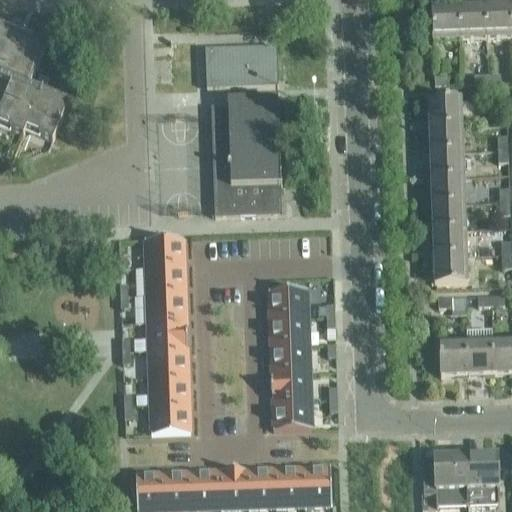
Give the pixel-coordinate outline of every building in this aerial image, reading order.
[(486,45),(511,44),(511,11),(485,12),(486,45)] [(460,46),(486,45),(485,12),(458,13),(460,46)] [(433,47),(460,46),(458,13),(432,14),(433,47)] [(0,70),(2,71),(1,74),(3,75),(4,72),(9,74),(7,79),(29,89),(30,86),(46,48),(30,45),(2,34),(0,33),(0,70)] [(205,53),(207,93),(279,92),(277,51),(205,53)] [(487,89),(487,79),(474,80),(474,90),(487,89)] [(500,79),(487,79),(487,89),(501,89),(500,79)] [(434,81),(434,90),(447,90),(447,80),(434,81)] [(38,140),(52,146),(68,105),(45,95),(42,101),(16,91),(13,97),(9,95),(11,90),(0,85),(0,127),(11,132),(9,135),(22,140),(26,131),(39,136),(38,140)] [(495,103),(496,116),(506,116),(506,102),(495,103)] [(228,112),(211,113),(215,215),(215,222),(261,221),(282,220),(281,192),(283,192),(279,104),(228,106),(228,112)] [(428,106),(429,131),(462,130),(461,105),(428,106)] [(429,131),(430,159),(463,157),(462,130),(429,131)] [(496,141),(497,156),(508,156),(507,141),(496,141)] [(508,156),(497,156),(497,168),(508,168),(508,156)] [(430,159),(431,185),(464,183),(463,157),(430,159)] [(431,185),(432,211),(465,209),(464,183),(431,185)] [(499,194),(499,208),(509,208),(509,194),(499,194)] [(509,208),(499,208),(500,221),(510,221),(509,208)] [(432,211),(433,236),(466,235),(465,209),(432,211)] [(433,236),(434,262),(467,261),(466,235),(433,236)] [(184,243),(144,245),(145,273),(185,272),(184,243)] [(501,247),(501,260),(511,259),(511,247),(501,247)] [(511,259),(501,260),(501,274),(511,273),(511,259)] [(467,261),(434,262),(435,288),(468,287),(467,261)] [(127,262),(119,262),(119,274),(127,274),(127,262)] [(185,272),(145,273),(146,301),(185,300),(185,272)] [(128,289),(120,290),(120,302),(128,301),(128,289)] [(307,294),(268,296),(269,324),(308,323),(307,294)] [(185,300),(146,301),(147,328),(186,327),(185,300)] [(128,301),(120,302),(120,314),(129,313),(128,301)] [(492,311),(491,301),(477,302),(478,312),(492,311)] [(504,301),(491,301),(492,311),(505,311),(504,301)] [(439,304),(439,305),(439,313),(452,313),(452,303),(439,304)] [(334,310),(326,310),(326,322),(334,322),(334,310)] [(334,322),(326,322),(326,334),(335,334),(334,322)] [(308,323),(269,324),(270,352),(309,350),(308,323)] [(148,356),(187,355),(186,327),(147,328),(148,356)] [(130,344),(121,345),(122,357),(130,357),(130,344)] [(511,345),(493,346),(494,379),(511,377),(511,345)] [(493,346),(467,347),(468,379),(494,379),(493,346)] [(468,379),(467,347),(440,348),(441,380),(468,379)] [(309,350),(270,352),(271,379),(310,378),(309,350)] [(335,350),(327,350),(327,362),(335,362),(335,350)] [(187,355),(148,356),(149,384),(188,382),(187,355)] [(130,357),(122,357),(122,369),(130,369),(130,357)] [(310,378),(271,379),(272,407),(311,406),(310,378)] [(188,382),(149,384),(150,411),(189,410),(188,382)] [(337,392),(328,393),(329,405),(337,405),(337,392)] [(132,399),(123,400),(124,412),(132,412),(132,399)] [(337,405),(329,405),(329,417),(337,417),(337,405)] [(311,406),(272,407),(273,436),(312,434),(311,406)] [(189,410),(150,411),(151,440),(190,438),(189,410)] [(132,412),(124,412),(124,424),(132,424),(132,412)] [(486,461),(466,462),(468,508),(499,507),(497,457),(486,458),(486,461)] [(468,508),(466,462),(446,463),(446,459),(434,460),(434,463),(423,463),(424,498),(435,498),(435,509),(468,508)] [(303,470),(305,510),(333,509),(331,469),(303,470)] [(302,472),(274,473),(275,511),(292,511),(303,511),(302,472)] [(275,511),(274,473),(247,474),(248,511),(275,511)] [(248,511),(247,474),(219,475),(220,511),(248,511)] [(220,511),(219,475),(192,476),(192,511),(220,511)] [(192,511),(192,476),(164,477),(165,511),(192,511)] [(165,511),(164,477),(136,478),(136,511),(165,511)]
